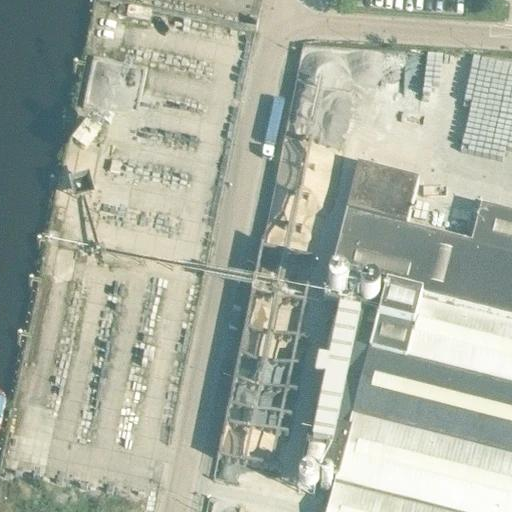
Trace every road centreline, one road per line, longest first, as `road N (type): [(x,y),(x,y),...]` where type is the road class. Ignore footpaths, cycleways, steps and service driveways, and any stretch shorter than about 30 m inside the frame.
road 1 (unclassified): [(276,18),(174,511)]
road 2 (unclassified): [(276,18),(511,38)]
